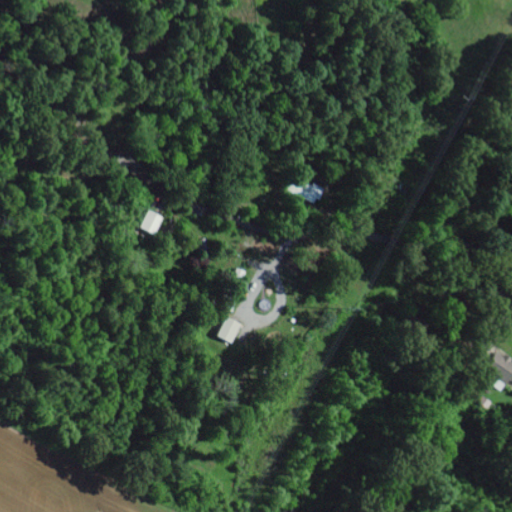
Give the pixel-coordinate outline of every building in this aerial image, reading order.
[(320,190),(286,179),(281,195),(315,206),(320,190)] [(161,220),(147,212),(137,230),(151,238),(161,220)] [(157,239),(167,244),(177,225),(167,220),(157,239)] [(246,276),(236,271),(217,310),(228,315),(246,276)] [(236,328),(222,320),(212,339),(226,347),(236,328)] [(497,387),(511,369),(492,353),(478,371),(497,387)]
